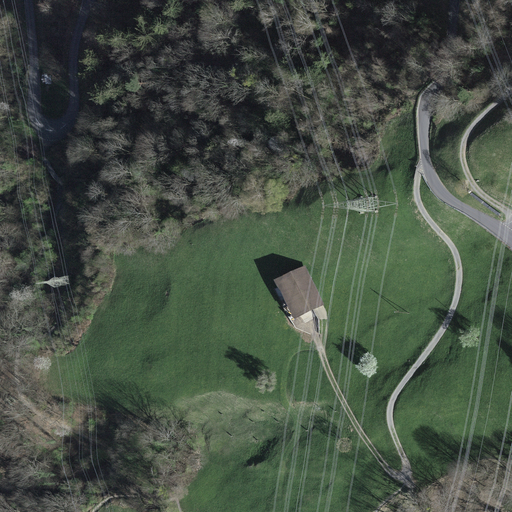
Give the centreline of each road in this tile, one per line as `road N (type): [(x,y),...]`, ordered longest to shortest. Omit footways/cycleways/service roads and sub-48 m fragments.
road 1 (track): [(425,163),(417,199),(454,250),(459,273),(446,322),(391,401),(403,475)]
road 2 (trunk): [(318,0),(511,233)]
road 3 (unclassified): [(511,239),(441,192),(425,163),(425,114),(447,62),(453,0)]
road 4 (track): [(310,320),(342,402),(391,474),(403,475)]
road 5 (track): [(511,86),(473,123),(461,155),(475,187),(511,221)]
road 6 (unclassified): [(47,129),(62,127),(72,114),(74,48),(90,0)]
road 7 (unclassified): [(47,129),(33,113),(28,0)]
